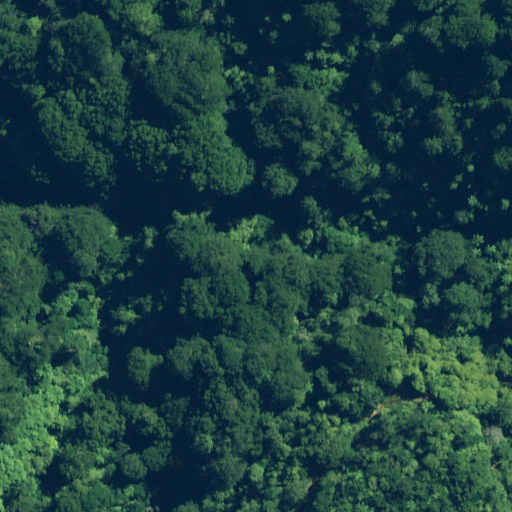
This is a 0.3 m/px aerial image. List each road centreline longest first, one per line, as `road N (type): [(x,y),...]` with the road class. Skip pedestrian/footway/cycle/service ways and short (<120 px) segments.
road 1 (track): [(511,238),(226,0)]
road 2 (track): [(300,511),(315,470),(387,399),(410,392),(511,440)]
